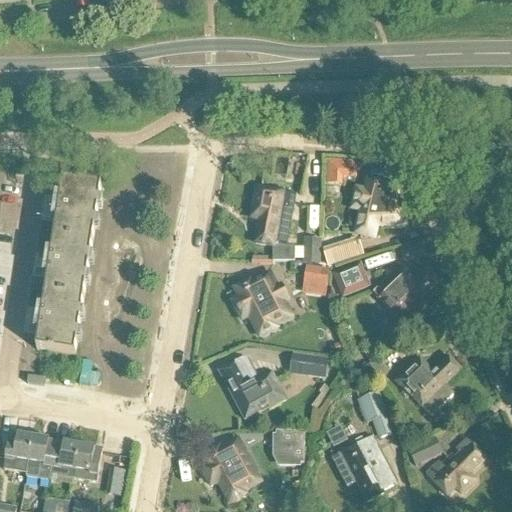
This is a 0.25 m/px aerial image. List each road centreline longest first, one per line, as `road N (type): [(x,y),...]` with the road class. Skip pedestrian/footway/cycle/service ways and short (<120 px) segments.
road 1 (residential): [(156,431),(212,149),(292,144),(432,160)]
road 2 (residential): [(37,173),(7,406)]
road 3 (track): [(511,353),(432,160)]
road 4 (secondary): [(310,61),(211,47),(107,69)]
road 5 (secondary): [(107,69),(212,73),(310,61)]
road 6 (secondary): [(310,61),(511,55)]
road 7 (residential): [(0,23),(174,0)]
road 8 (residential): [(7,406),(156,431)]
